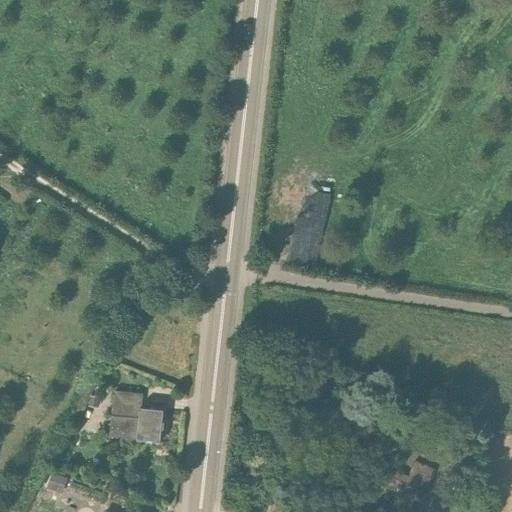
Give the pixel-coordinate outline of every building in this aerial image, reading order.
[(310,173),(293,262),(319,267),(335,178),(310,173)] [(164,410),(141,408),(143,394),(114,391),(112,415),(111,415),(109,437),(137,439),(137,440),(161,442),(164,410)] [(99,408),(100,397),(88,396),(87,407),(99,408)] [(406,484),(427,492),(436,469),(415,461),(406,484)] [(61,494),(67,479),(51,473),(45,489),(61,494)]
